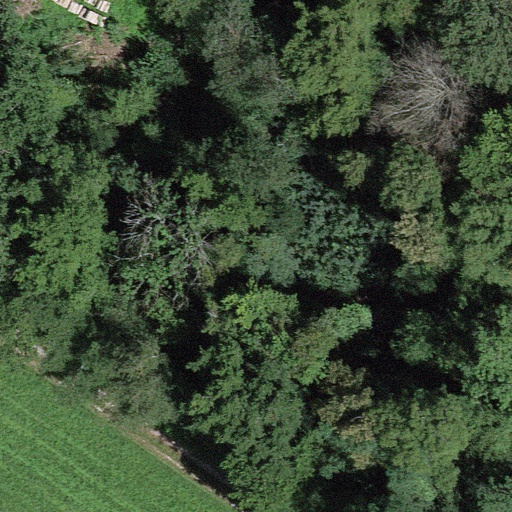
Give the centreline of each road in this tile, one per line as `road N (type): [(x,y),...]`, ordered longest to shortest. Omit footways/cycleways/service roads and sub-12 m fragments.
road 1 (track): [(171,0),(511,221)]
road 2 (track): [(260,511),(0,329)]
